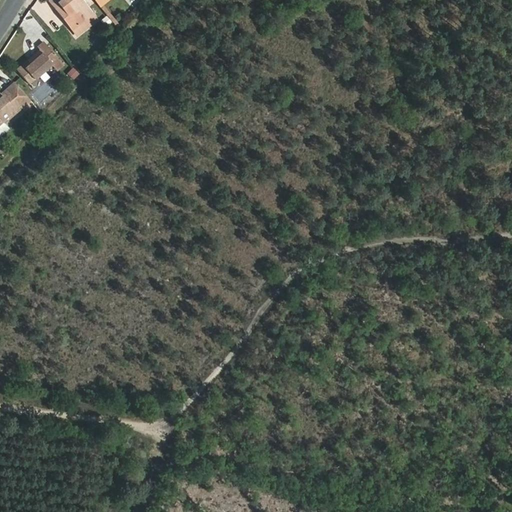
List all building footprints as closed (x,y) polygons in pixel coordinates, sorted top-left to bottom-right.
[(88,28),(98,20),(81,0),(53,0),(50,3),(56,10),(62,6),(72,18),(67,23),(73,29),(78,36),(88,28)] [(62,6),(56,10),(67,23),(72,18),(62,6)] [(64,64),(49,47),(42,54),(40,52),(18,70),(29,84),(51,65),(56,71),(64,64)] [(2,124),(30,100),(15,84),(1,96),(0,94),(0,137),(8,130),(7,129),(2,124)] [(2,124),(7,129),(27,111),(22,107),(2,124)]
